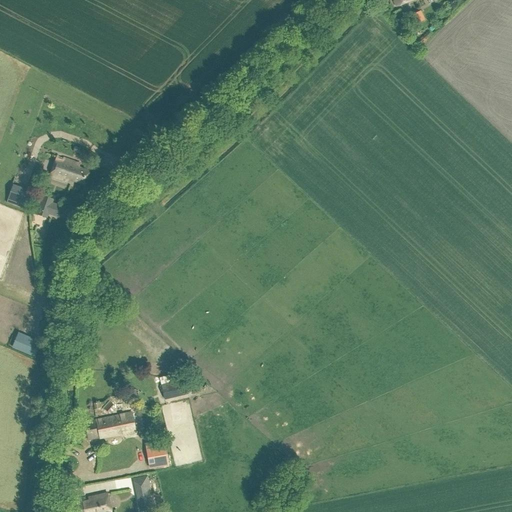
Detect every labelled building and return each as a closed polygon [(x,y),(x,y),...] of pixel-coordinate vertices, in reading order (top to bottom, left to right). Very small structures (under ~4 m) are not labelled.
[(369,0),(375,14),(387,9),(384,0),(369,0)] [(411,16),(415,24),(424,20),(421,12),(411,16)] [(419,46),(430,35),(427,32),(416,42),(419,46)] [(49,178),(50,178),(64,183),(66,183),(67,180),(74,182),(77,183),(85,186),(90,171),(90,170),(79,167),(80,163),(56,154),(49,178)] [(34,214),(47,218),(48,214),(52,203),(53,199),(41,195),(34,214)] [(159,377),(161,384),(160,385),(164,399),(188,393),(184,378),(182,371),(159,377)] [(129,397),(136,395),(135,388),(128,389),(129,397)] [(131,411),(84,421),(87,440),(88,440),(104,437),(103,435),(121,432),(123,431),(123,433),(124,436),(136,433),(131,413),(131,411)] [(149,469),(154,468),(167,465),(163,440),(147,443),(145,443),(149,469)] [(137,499),(153,497),(149,474),(134,476),(137,499)] [(111,511),(107,493),(87,497),(88,500),(71,504),(72,511),(111,511)]
